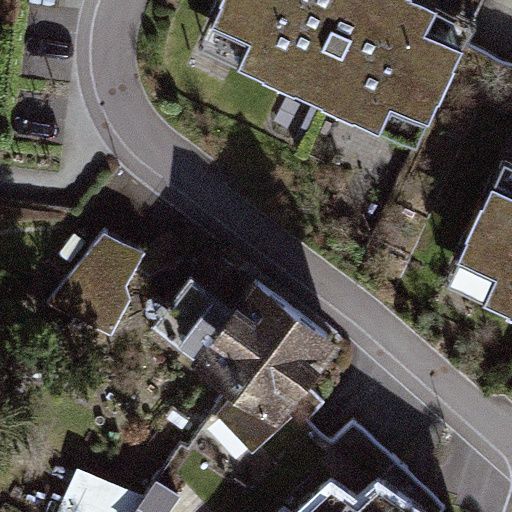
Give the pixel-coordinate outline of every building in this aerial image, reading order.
[(443,0),(216,0),(200,35),(318,90),(409,132),(466,10),(443,0)] [(511,62),(490,51),(461,41),(363,245),(508,308),(511,297),(511,62)] [(148,250),(105,228),(49,301),(113,332),(132,299),(129,284),(148,250)] [(337,337),(217,247),(160,322),(230,374),(200,414),(250,451),(337,337)] [(145,492),(77,465),(56,511),(170,511),(184,493),(158,476),(145,492)] [(352,492),(323,467),(277,511),(433,511),(372,468),(352,492)]
